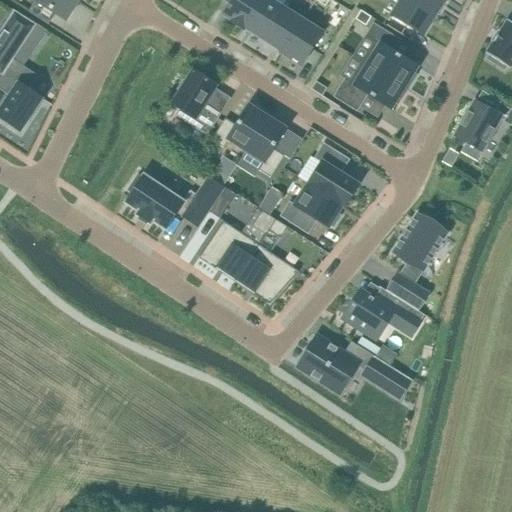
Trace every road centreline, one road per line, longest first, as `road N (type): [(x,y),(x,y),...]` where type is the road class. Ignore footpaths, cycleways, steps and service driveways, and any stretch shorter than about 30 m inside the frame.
road 1 (residential): [(412,183),(274,350),(34,192)]
road 2 (residential): [(412,183),(132,3)]
road 3 (residential): [(34,192),(132,3)]
road 4 (residential): [(489,0),(412,183)]
